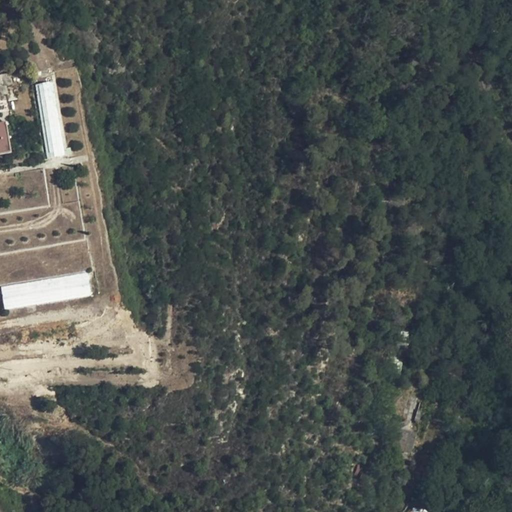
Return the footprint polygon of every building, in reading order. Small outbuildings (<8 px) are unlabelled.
[(46,158),(65,156),(56,80),(37,82),(46,158)] [(4,124),(0,125),(0,152),(8,151),(4,124)] [(1,287),(6,321),(93,307),(88,273),(1,287)] [(467,375),(454,379),(457,390),(471,385),(467,375)] [(449,393),(437,389),(428,416),(435,418),(438,411),(439,411),(441,404),(445,398),(449,393)] [(410,419),(412,408),(414,396),(411,395),(408,408),(405,407),(403,417),(405,418),(404,420),(402,422),(400,423),(401,427),(405,425),(408,423),(409,419),(410,419)] [(412,433),(398,429),(393,448),(407,452),(412,433)]
